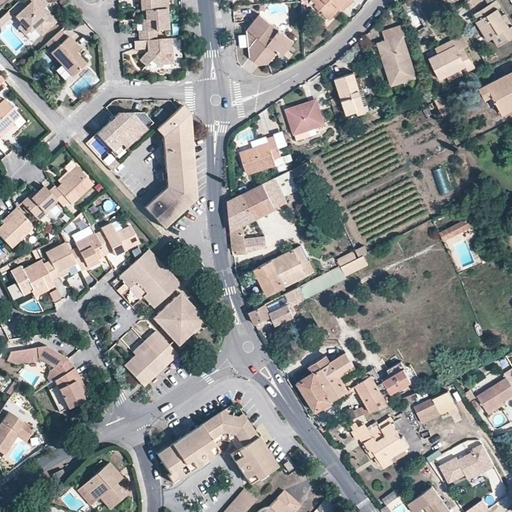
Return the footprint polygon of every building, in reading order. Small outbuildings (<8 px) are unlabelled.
[(43,0),(20,0),(25,5),(15,15),(21,21),(29,29),(33,25),(41,33),(54,20),(47,13),(45,15),(40,10),(42,7),(47,3),(43,0)] [(137,0),(138,13),(143,13),(170,12),(171,11),(170,0),(137,0)] [(331,22),(352,0),(312,0),(317,5),(315,7),(331,22)] [(483,0),(472,0),(467,4),(472,10),(483,0)] [(511,40),(511,28),(511,29),(504,16),(500,10),(502,9),(496,0),(495,0),(474,13),(479,21),(477,23),(489,43),(494,39),(500,48),(511,40)] [(170,12),(143,13),(144,32),(139,32),(140,41),(159,40),(158,33),(171,32),(170,12)] [(259,15),(248,30),(250,58),(254,61),(258,64),(268,64),(277,53),(282,57),(294,42),(259,15)] [(29,29),(21,21),(17,24),(25,32),(29,29)] [(387,41),(378,44),(393,88),(419,79),(405,38),(409,37),(405,25),(383,32),(387,41)] [(66,35),(60,29),(46,41),(53,48),(66,35)] [(75,50),(78,47),(79,46),(67,34),(66,35),(53,48),(50,50),(61,62),(70,72),(71,74),(85,61),(75,50)] [(436,49),(439,55),(430,60),(442,82),(467,68),(469,72),(477,68),(466,49),(470,47),(463,35),(436,49)] [(171,39),(159,40),(140,41),(134,42),(135,50),(147,49),(147,52),(140,61),(147,66),(151,61),(160,67),(161,65),(173,64),(171,39)] [(88,59),(78,47),(75,50),(85,61),(88,59)] [(70,72),(61,62),(54,68),(63,78),(70,72)] [(348,117),(359,114),(357,109),(365,106),(354,73),(336,79),(348,117)] [(505,118),(511,114),(511,74),(481,90),(488,103),(495,99),(505,118)] [(420,98),(427,95),(424,87),(417,90),(420,98)] [(439,95),(433,99),(438,109),(444,105),(439,95)] [(0,136),(1,136),(0,135),(0,132),(13,121),(20,115),(6,99),(0,103),(0,136)] [(285,110),(295,137),(327,126),(317,99),(285,110)] [(185,101),(158,126),(162,130),(165,133),(183,116),(189,111),(188,104),(185,101)] [(357,109),(359,114),(360,118),(368,115),(365,106),(357,109)] [(120,138),(126,145),(153,119),(144,109),(137,116),(132,110),(119,111),(97,131),(111,146),(120,138)] [(189,111),(183,116),(190,194),(161,221),(165,226),(196,197),(189,111)] [(183,116),(165,133),(169,184),(146,205),(161,221),(190,194),(183,116)] [(15,123),(13,121),(0,132),(0,135),(1,136),(15,123)] [(274,137),(266,139),(268,144),(258,147),(239,153),(246,173),(274,164),(273,159),(280,156),(274,137)] [(115,154),(126,145),(120,138),(111,146),(109,148),(115,154)] [(319,144),(322,151),(329,148),(326,141),(319,144)] [(111,155),(103,161),(108,167),(116,161),(111,155)] [(291,180),(314,169),(310,160),(286,171),(291,180)] [(76,166),(55,185),(57,187),(78,168),(76,166)] [(57,187),(55,185),(49,190),(57,199),(63,205),(68,201),(71,203),(92,184),(78,168),(57,187)] [(275,177),(262,184),(275,208),(287,202),(275,177)] [(262,184),(244,193),(257,218),(275,208),(262,184)] [(57,199),(49,190),(45,185),(38,191),(31,197),(29,194),(22,201),(37,217),(44,210),(57,199)] [(31,197),(38,191),(36,189),(29,194),(31,197)] [(244,193),(242,194),(255,218),(257,218),(244,193)] [(265,240),(264,230),(243,232),(242,225),(255,219),(255,218),(242,194),(227,201),(232,250),(236,250),(236,253),(245,252),(245,251),(265,240)] [(34,225),(16,206),(10,212),(12,215),(4,222),(0,225),(0,235),(10,246),(21,237),(34,225)] [(47,214),(44,210),(37,217),(40,221),(47,214)] [(1,220),(4,222),(12,215),(10,212),(1,220)] [(468,217),(452,225),(455,233),(471,224),(468,217)] [(102,230),(95,234),(105,253),(112,250),(114,254),(139,241),(130,224),(116,232),(111,222),(101,227),(102,230)] [(37,229),(34,225),(21,237),(25,240),(37,229)] [(455,233),(452,225),(441,231),(445,238),(455,233)] [(88,227),(71,235),(74,242),(92,233),(88,227)] [(95,234),(94,232),(92,233),(74,242),(76,246),(70,249),(76,261),(80,269),(86,266),(85,262),(95,257),(105,253),(95,234)] [(76,261),(70,249),(65,241),(45,251),(49,260),(42,263),(50,278),(57,274),(55,271),(66,266),(76,261)] [(299,246),(293,249),(301,263),(306,261),(299,246)] [(148,249),(143,253),(175,286),(178,283),(148,249)] [(301,263),(293,249),(255,269),(267,294),(313,270),(308,260),(306,261),(301,263)] [(143,253),(119,275),(129,287),(135,281),(146,292),(142,295),(152,307),(175,286),(143,253)] [(338,261),(341,266),(342,266),(356,259),(353,254),(338,261)] [(369,265),(364,255),(356,259),(342,266),(346,276),(369,265)] [(85,262),(86,266),(97,260),(95,257),(85,262)] [(42,263),(40,258),(21,268),(19,264),(9,269),(20,293),(29,289),(33,287),(34,289),(43,284),(45,289),(54,284),(50,278),(42,263)] [(76,261),(66,266),(68,270),(69,273),(80,269),(76,261)] [(320,269),(322,275),(332,270),(329,265),(320,269)] [(68,270),(66,266),(55,271),(57,274),(68,270)] [(31,295),(45,289),(43,284),(34,289),(33,287),(29,289),(31,295)] [(300,291),(298,287),(284,293),(291,305),(303,299),(300,291)] [(49,293),(54,303),(61,299),(56,290),(49,293)] [(178,300),(183,296),(179,292),(175,296),(178,300)] [(178,300),(175,296),(152,317),(162,329),(167,325),(171,329),(166,333),(172,340),(177,336),(181,340),(200,323),(196,318),(200,314),(194,308),(189,312),(185,307),(190,303),(183,296),(178,300)] [(189,312),(194,308),(190,303),(185,307),(189,312)] [(269,312),(265,303),(248,311),(255,323),(270,316),(275,324),(293,315),(287,303),(269,312)] [(196,318),(200,323),(204,319),(200,314),(196,318)] [(162,329),(166,333),(171,329),(167,325),(162,329)] [(138,380),(172,349),(155,330),(131,352),(134,355),(123,364),(138,380)] [(177,336),(172,340),(176,344),(181,340),(177,336)] [(52,379),(71,366),(66,357),(47,343),(11,350),(8,358),(16,363),(33,360),(39,357),(52,366),(48,369),(45,376),(48,381),(52,379)] [(172,349),(138,380),(142,385),(176,354),(172,349)] [(362,379),(345,352),(330,362),(326,355),(311,364),(315,371),(333,399),(355,384),(363,379),(362,379)] [(406,382),(399,370),(396,372),(392,365),(378,374),(382,380),(377,384),(383,393),(389,389),(391,392),(406,382)] [(81,384),(71,366),(52,379),(66,407),(83,399),(79,392),(76,387),(81,384)] [(511,369),(504,374),(506,377),(477,395),(486,410),(511,394),(511,369)] [(333,399),(315,371),(296,383),(315,411),(323,405),(333,399)] [(377,384),(371,373),(362,379),(363,379),(355,384),(358,391),(366,404),(370,411),(389,403),(383,393),(377,384)] [(355,384),(333,399),(335,402),(358,391),(355,384)] [(431,398),(438,414),(447,409),(455,405),(448,390),(431,398)] [(438,414),(431,398),(415,406),(422,421),(438,414)] [(336,404),(335,402),(333,399),(323,405),(327,410),(336,404)] [(157,454),(159,457),(170,450),(202,430),(227,414),(230,416),(231,411),(238,413),(236,418),(239,418),(241,418),(273,470),(276,468),(236,403),(157,454)] [(370,411),(366,404),(352,410),(355,417),(370,411)] [(455,405),(447,409),(449,414),(458,410),(455,405)] [(0,451),(13,434),(25,442),(33,429),(8,411),(0,424),(0,451)] [(170,450),(159,457),(169,474),(167,475),(173,483),(187,475),(218,454),(215,447),(222,444),(232,444),(237,450),(230,454),(249,485),(273,470),(241,418),(239,418),(236,418),(238,413),(231,411),(230,416),(227,414),(202,430),(170,450)] [(391,415),(378,423),(381,428),(391,423),(399,436),(403,435),(391,415)] [(408,443),(403,435),(399,436),(391,423),(381,428),(378,423),(368,430),(373,437),(365,442),(370,451),(372,449),(383,467),(393,460),(389,456),(404,446),(408,443)] [(360,435),(365,442),(373,437),(368,430),(360,435)] [(22,445),(25,442),(13,434),(0,451),(0,452),(3,455),(14,440),(22,445)] [(458,458),(440,466),(449,484),(466,475),(463,470),(472,466),(477,476),(486,471),(481,461),(490,457),(483,444),(474,449),(475,451),(459,460),(458,458)] [(407,452),(404,446),(389,456),(393,460),(407,452)] [(481,461),(486,471),(495,467),(490,457),(481,461)] [(111,461),(104,466),(107,470),(102,475),(99,471),(91,477),(94,481),(87,487),(97,498),(101,495),(111,507),(128,493),(118,481),(114,477),(121,472),(111,461)] [(104,466),(99,471),(102,475),(107,470),(104,466)] [(468,480),(477,476),(472,466),(463,470),(466,475),(468,480)] [(124,475),(121,472),(114,477),(118,481),(124,475)] [(84,483),(87,487),(94,481),(91,477),(84,483)] [(87,487),(84,483),(79,487),(92,502),(97,498),(87,487)] [(414,511),(418,511),(423,508),(430,503),(436,511),(451,511),(432,487),(409,504),(414,511)] [(245,511),(256,499),(244,489),(224,511),(245,511)] [(276,498),(268,507),(274,511),(294,511),(299,506),(282,491),(276,497),(276,498)] [(386,505),(399,497),(395,491),(383,498),(386,505)] [(484,499),(467,511),(486,511),(491,509),(484,499)] [(436,511),(430,503),(423,508),(426,511),(436,511)]
